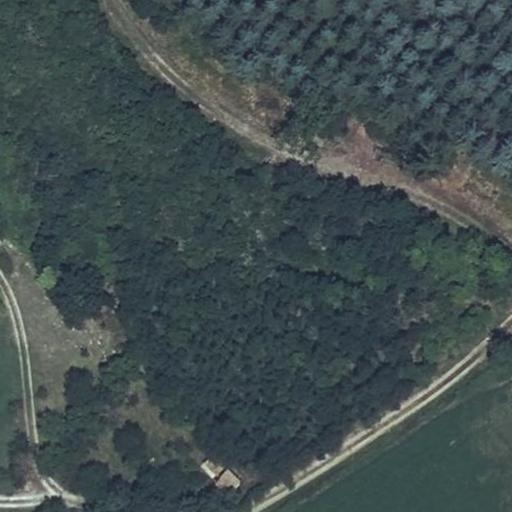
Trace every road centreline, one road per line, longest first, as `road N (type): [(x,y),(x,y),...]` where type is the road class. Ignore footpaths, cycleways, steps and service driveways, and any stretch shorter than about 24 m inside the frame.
road 1 (track): [(116,0),(208,103),(305,157),(511,235)]
road 2 (track): [(511,330),(229,511)]
